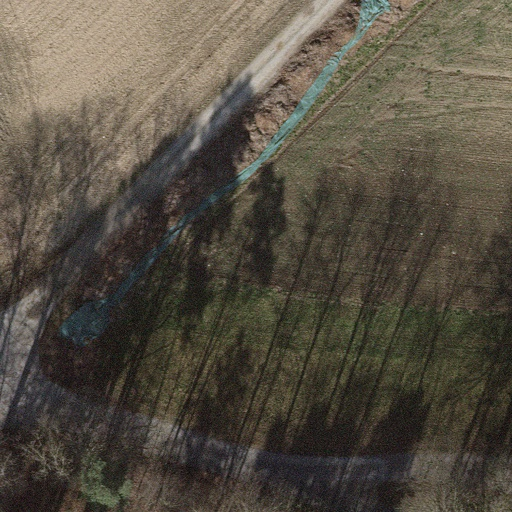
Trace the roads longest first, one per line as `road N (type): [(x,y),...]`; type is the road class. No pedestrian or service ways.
road 1 (track): [(332,0),(90,245),(31,316),(0,369)]
road 2 (unclassified): [(0,398),(254,466),(362,511)]
road 3 (track): [(511,467),(254,466)]
